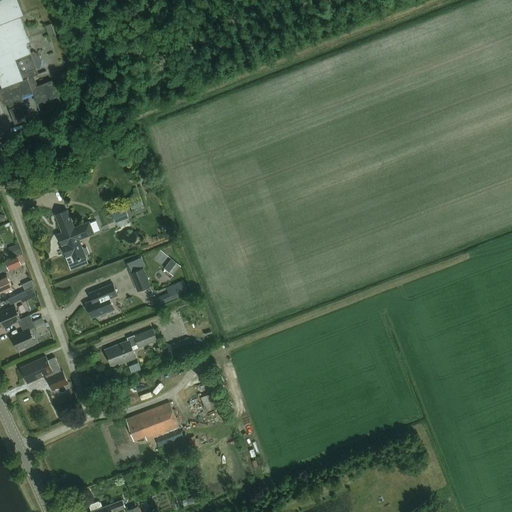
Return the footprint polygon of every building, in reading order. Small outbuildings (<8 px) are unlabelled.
[(0,0),(0,84),(2,89),(0,89),(0,97),(3,106),(8,104),(10,109),(9,110),(15,125),(30,119),(24,104),(22,98),(33,94),(37,105),(43,102),(43,103),(58,97),(52,82),(38,87),(34,77),(38,75),(36,69),(39,69),(39,60),(37,57),(31,53),(29,55),(25,45),(29,44),(19,18),(22,17),(16,0),(0,0)] [(50,38),(56,36),(51,24),(46,27),(50,38)] [(128,218),(124,206),(111,211),(115,223),(128,218)] [(67,211),(56,216),(63,233),(58,235),(67,257),(66,257),(71,270),(87,263),(78,240),(93,234),(89,223),(74,229),(67,211)] [(22,243),(10,246),(13,256),(24,253),(22,243)] [(174,276),(181,267),(172,260),(164,269),(174,276)] [(151,286),(143,268),(130,274),(138,292),(151,286)] [(0,294),(13,288),(7,275),(0,277),(0,294)] [(159,306),(177,298),(189,293),(184,281),(166,289),(169,294),(156,300),(159,306)] [(104,297),(86,304),(92,319),(100,316),(101,317),(107,315),(106,313),(114,310),(110,299),(118,296),(113,285),(101,289),(104,297)] [(21,326),(32,321),(30,315),(20,320),(15,307),(0,313),(0,321),(3,328),(18,321),(21,326)] [(32,321),(21,326),(23,332),(12,337),(18,351),(35,343),(29,330),(35,327),(32,321)] [(129,341),(105,351),(111,366),(123,361),(124,363),(136,358),(133,350),(157,341),(153,329),(134,337),(134,336),(128,339),(129,341)] [(171,359),(193,350),(188,338),(166,347),(171,359)] [(46,357),(21,368),(28,383),(46,375),(52,391),(68,384),(63,371),(61,372),(55,357),(48,361),(46,357)] [(134,371),(144,369),(142,362),(132,364),(134,371)] [(216,393),(204,396),(209,411),(220,408),(216,393)] [(159,447),(183,437),(170,403),(126,420),(134,441),(145,437),(147,441),(155,438),(159,447)] [(192,448),(205,443),(201,435),(198,437),(199,439),(196,440),(194,436),(188,439),(192,448)] [(127,499),(123,501),(110,506),(110,505),(103,508),(101,503),(99,502),(89,506),(91,511),(115,511),(126,508),(125,508),(130,506),(127,499)]
